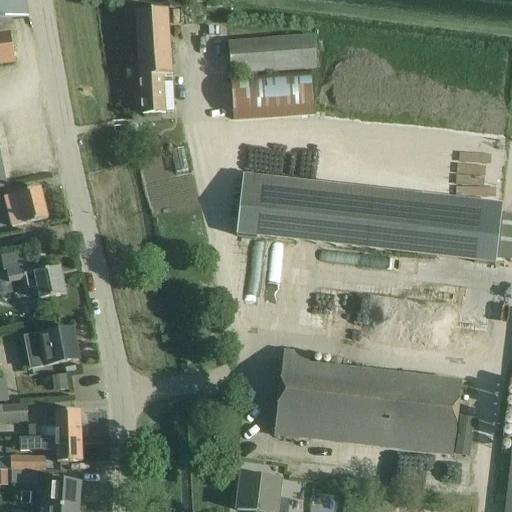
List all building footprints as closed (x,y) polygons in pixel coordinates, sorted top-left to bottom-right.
[(0,0),(0,65),(14,63),(10,35),(0,36),(0,23),(28,19),(25,0),(0,0)] [(134,13),(141,116),(174,114),(167,10),(134,13)] [(230,76),(316,70),(314,38),(228,44),(230,76)] [(230,79),(233,120),(312,115),(310,74),(230,79)] [(238,173),(232,234),(410,255),(416,193),(238,173)] [(16,195),(3,198),(10,229),(13,228),(23,226),(26,225),(48,220),(41,191),(40,190),(18,195),(16,195)] [(418,194),(412,255),(479,262),(486,202),(418,194)] [(0,272),(0,295),(11,294),(9,285),(10,284),(26,281),(28,291),(38,289),(41,301),(66,296),(60,269),(48,271),(47,263),(27,267),(7,272),(7,271),(3,272),(2,272),(0,272)] [(38,337),(26,339),(32,370),(45,368),(50,367),(79,361),(73,330),(51,334),(38,337)] [(273,437),(453,457),(461,384),(309,367),(310,356),(283,353),(273,437)] [(65,376),(51,378),(53,394),(68,392),(65,376)] [(0,381),(0,404),(10,403),(6,380),(0,381)] [(0,424),(27,422),(26,405),(0,407),(0,424)] [(56,413),(57,439),(82,438),(81,412),(56,413)] [(29,427),(29,433),(29,440),(43,439),(43,426),(29,427)] [(29,440),(19,440),(19,452),(29,452),(43,452),(57,451),(57,464),(83,463),(82,438),(57,439),(43,439),(29,440)] [(12,472),(44,471),(44,459),(12,459),(12,472)] [(12,473),(12,486),(37,486),(38,473),(12,473)] [(241,488),(238,511),(287,511),(289,502),(282,501),(279,501),(282,483),(282,481),(242,476),(241,488)] [(32,494),(31,507),(39,508),(46,509),(79,511),(81,485),(48,483),(47,494),(32,494)]
